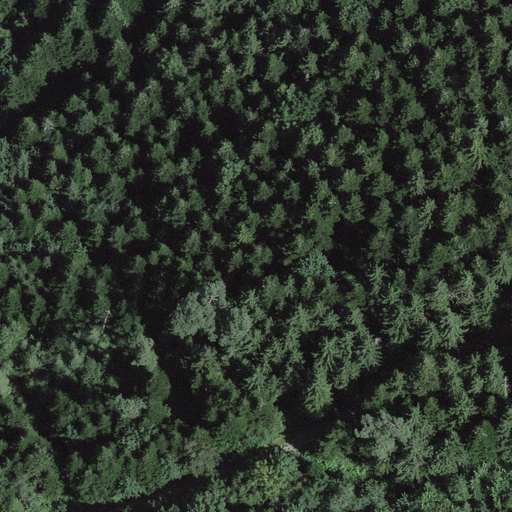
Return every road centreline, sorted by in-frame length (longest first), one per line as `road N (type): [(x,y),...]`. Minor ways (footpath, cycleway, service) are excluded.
road 1 (track): [(124,511),(243,464),(511,331)]
road 2 (track): [(0,145),(180,0)]
